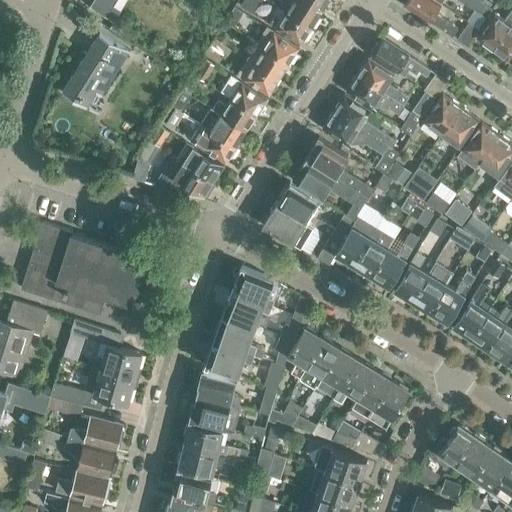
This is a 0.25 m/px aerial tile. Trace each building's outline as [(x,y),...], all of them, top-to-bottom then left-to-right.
[(114,20),(120,9),(121,10),(122,9),(121,8),(120,9),(113,4),(114,4),(113,3),(115,0),(94,0),(91,5),(89,4),(89,5),(115,22),(115,21),(114,20)] [(244,0),(242,4),(253,11),(260,0),(244,0)] [(311,26),(321,10),(304,0),(286,0),(291,3),(286,10),(311,26)] [(304,0),(321,10),(328,0),(304,0)] [(435,12),(441,3),(436,0),(406,0),(404,3),(452,35),(458,27),(435,12)] [(462,0),(478,10),(484,2),(481,0),(462,0)] [(486,15),(491,7),(484,2),(478,10),(486,15)] [(243,11),(235,6),(225,21),(233,26),(243,11)] [(485,41),(486,44),(493,48),(511,21),(511,7),(504,19),(495,12),(478,35),(485,41)] [(301,43),(311,26),(286,10),(281,18),(275,14),(270,23),(301,43)] [(457,38),(467,45),(479,27),(469,20),(457,38)] [(509,58),(511,53),(511,21),(493,48),(499,53),(502,52),(509,58)] [(266,25),(256,41),(289,62),(299,46),(266,25)] [(100,31),(86,53),(62,91),(86,106),(95,92),(101,95),(129,50),(100,31)] [(219,61),(224,53),(222,44),(220,43),(221,41),(215,36),(204,52),(219,61)] [(372,54),(405,76),(410,69),(416,73),(419,70),(427,75),(431,69),(383,37),(378,44),(376,42),(371,51),(373,52),(372,54)] [(279,77),(289,62),(256,41),(246,57),(279,77)] [(192,72),(204,80),(215,64),(203,56),(192,72)] [(236,73),(269,93),(279,77),(246,57),(236,73)] [(359,73),(403,102),(407,95),(400,90),(402,87),(397,84),(395,87),(388,82),(394,73),(369,57),(365,64),(363,64),(359,70),(359,73)] [(183,88),(192,94),(201,79),(192,73),(183,88)] [(398,110),(403,102),(359,73),(358,74),(356,75),(352,80),(353,83),(348,91),(373,106),(375,102),(389,104),(398,110)] [(436,73),(425,89),(434,94),(436,95),(447,80),(436,73)] [(221,90),(231,97),(256,113),(258,111),(259,112),(265,104),(263,102),(267,97),(231,74),(221,90)] [(191,95),(182,89),(173,103),(182,109),(191,95)] [(413,108),(422,114),(434,94),(425,89),(413,108)] [(379,139),(391,146),(396,138),(364,118),(370,109),(346,94),(341,101),(338,102),(335,108),(335,110),(335,111),(379,139)] [(442,94),(423,120),(441,133),(460,107),(458,106),(458,102),(453,99),(450,99),(442,94)] [(218,100),(213,108),(246,129),(250,123),(252,124),(257,115),(256,114),(256,113),(231,97),(226,105),(218,100)] [(243,134),(246,129),(213,108),(211,106),(201,123),(236,145),(237,143),(239,144),(245,135),(243,134)] [(177,107),(166,123),(174,128),(184,112),(177,107)] [(464,107),(461,108),(460,107),(441,133),(459,146),(478,119),(470,114),(470,111),(464,107)] [(410,132),(422,114),(413,108),(401,126),(410,132)] [(397,150),(391,146),(379,139),(335,111),(332,112),(328,118),(329,120),(324,127),(349,143),(355,133),(384,151),(375,165),(384,171),(397,150)] [(480,161),(499,135),(497,133),(497,130),(492,127),(489,127),(481,122),(457,154),(475,167),(480,161)] [(236,145),(201,123),(190,139),(226,161),(229,156),(231,157),(237,148),(235,147),(236,145)] [(160,145),(169,130),(160,124),(150,139),(160,145)] [(500,136),(499,135),(480,161),(498,174),(511,153),(511,144),(509,142),(508,139),(503,135),(500,136)] [(310,148),(305,157),(341,180),(368,197),(373,189),(340,167),(348,154),(319,136),(317,139),(315,137),(309,147),(310,148)] [(178,157),(214,180),(224,165),(196,147),(188,142),(178,157)] [(213,181),(214,180),(178,157),(174,155),(165,170),(177,178),(204,196),(208,189),(211,188),(214,184),(213,181)] [(139,156),(132,177),(144,181),(150,163),(139,156)] [(368,197),(341,180),(305,157),(299,166),(297,165),(292,173),(294,174),(292,177),(322,196),(329,184),(354,200),(347,210),(356,216),(368,197)] [(511,159),(494,184),(511,197),(511,196),(511,159)] [(393,160),(386,171),(403,183),(411,172),(393,160)] [(171,188),(177,178),(165,170),(156,183),(171,188)] [(385,190),(392,177),(385,172),(377,185),(385,190)] [(411,175),(404,185),(422,199),(430,188),(411,175)] [(323,231),(329,235),(341,242),(346,234),(318,217),(311,213),(319,200),(289,181),(288,184),(286,183),(281,191),(282,192),(276,203),(313,225),(323,231)] [(438,210),(446,199),(430,188),(422,199),(438,210)] [(416,200),(408,195),(401,207),(409,212),(416,200)] [(301,246),(313,225),(276,203),(274,202),(263,222),(264,223),(264,224),(301,246)] [(426,225),(433,213),(425,207),(417,219),(426,225)] [(467,217),(461,213),(455,214),(451,219),(461,226),(467,217)] [(346,234),(341,242),(336,251),(345,257),(344,259),(353,264),(370,236),(360,231),(367,220),(358,214),(346,234)] [(472,214),(464,226),(481,238),(490,227),(472,214)] [(430,229),(438,234),(446,221),(438,216),(430,229)] [(72,232),(73,230),(42,220),(33,249),(36,250),(32,259),(30,259),(21,287),(100,312),(105,296),(138,306),(153,258),(72,232)] [(362,267),(371,273),(387,247),(388,248),(394,236),(376,225),(370,236),(353,264),(361,269),(362,267)] [(481,239),(500,253),(507,243),(488,229),(481,239)] [(475,236),(467,230),(460,242),(468,247),(475,236)] [(397,253),(388,248),(387,247),(371,273),(373,274),(372,275),(380,280),(381,279),(390,284),(419,236),(410,231),(397,253)] [(328,263),(336,251),(341,242),(329,235),(317,256),(328,263)] [(485,260),(492,248),(484,242),(476,255),(485,260)] [(511,261),(511,246),(507,243),(500,253),(511,261)] [(411,300),(428,272),(419,266),(425,255),(417,250),(394,287),(404,293),(403,294),(411,300)] [(497,276),(505,264),(496,258),(488,270),(497,276)] [(421,303),(430,309),(446,283),(453,272),(435,261),(428,272),(411,300),(420,305),(421,303)] [(235,274),(235,275),(235,277),(235,278),(236,279),(232,288),(272,303),(275,295),(268,292),(274,278),(241,265),(240,268),(239,269),(238,269),(237,271),(236,272),(236,273),(235,274)] [(446,283),(430,309),(431,309),(430,311),(439,316),(440,314),(448,320),(475,276),(467,271),(463,278),(462,278),(455,289),(446,283)] [(461,331),(470,336),(488,310),(478,304),(490,286),(482,281),(453,323),(463,329),(461,331)] [(269,311),(272,303),(232,288),(228,297),(227,298),(226,298),(225,300),(224,301),(224,303),(224,304),(224,305),(224,307),(223,311),(255,324),(261,308),(269,311)] [(298,300),(294,313),(302,316),(302,315),(307,303),(298,300)] [(22,301),(15,324),(0,319),(0,367),(18,373),(32,330),(40,333),(48,309),(22,301)] [(479,340),(488,346),(505,321),(505,322),(511,311),(511,310),(504,305),(497,316),(488,310),(470,336),(478,342),(479,340)] [(294,313),(289,326),(297,329),(299,324),(300,323),(302,316),(294,313)] [(216,330),(213,340),(254,354),(262,356),(265,347),(249,342),(254,327),(221,316),(220,319),(219,320),(218,321),(217,322),(216,324),(216,326),(216,327),(216,330)] [(101,341),(105,327),(74,318),(70,331),(101,341)] [(511,326),(505,322),(505,321),(488,346),(489,347),(488,349),(496,354),(497,352),(505,358),(511,348),(511,326)] [(307,363),(306,363),(322,336),(304,326),(299,324),(297,329),(294,337),(296,339),(288,352),(298,358),(292,369),(300,374),(307,363)] [(293,338),(281,333),(276,348),(281,350),(277,361),(284,363),(293,338)] [(339,347),(322,336),(306,363),(307,363),(316,369),(309,380),(317,385),(324,374),(323,373),(339,347)] [(251,362),(254,354),(213,340),(210,348),(208,350),(208,351),(207,352),(206,353),(206,355),(206,356),(206,358),(206,359),(205,364),(238,374),(243,359),(251,362)] [(100,367),(135,377),(142,352),(107,342),(103,356),(95,354),(92,365),(100,367)] [(357,357),(339,347),(323,373),(324,374),(333,379),(326,390),(334,395),(357,357)] [(358,394),(374,368),(357,357),(334,395),(342,400),(348,389),(357,394),(358,394)] [(277,388),(284,363),(277,361),(272,360),(265,384),(277,388)] [(128,402),(135,377),(100,367),(92,365),(89,375),(97,377),(93,392),(128,402)] [(391,378),(374,368),(358,394),(357,394),(351,405),(368,416),(375,404),(375,405),(391,378)] [(197,393),(238,404),(241,395),(233,393),(236,378),(203,369),(202,372),(201,373),(200,374),(199,375),(199,376),(198,378),(198,379),(198,381),(199,382),(199,384),(197,393)] [(400,404),(409,389),(391,378),(375,405),(375,404),(368,416),(386,427),(394,413),(397,413),(401,406),(400,404)] [(51,394),(84,403),(87,390),(54,381),(50,394),(51,394)] [(270,413),(272,407),(277,388),(267,385),(260,410),(270,413)] [(236,412),(238,404),(197,393),(194,402),(193,403),(192,404),(191,405),(191,407),(190,409),(191,410),(191,412),(191,413),(190,417),(224,426),(228,410),(236,412)] [(80,415),(84,403),(51,394),(47,406),(80,415)] [(277,419),(281,420),(284,412),(272,407),(270,413),(269,419),(276,422),(277,419)] [(285,409),(284,412),(281,420),(293,424),(298,415),(285,409)] [(309,420),(299,414),(298,415),(293,424),(304,428),(309,420)] [(71,426),(69,437),(89,444),(90,440),(116,446),(118,439),(121,438),(123,430),(121,426),(122,423),(91,415),(87,429),(71,426)] [(218,451),(226,453),(240,457),(242,449),(220,443),(224,430),(189,421),(189,423),(187,423),(185,433),(186,433),(184,443),(218,451)] [(335,430),(318,421),(312,431),(332,438),(335,430)] [(448,468),(454,461),(474,433),(459,422),(448,439),(441,437),(429,455),(448,468)] [(244,431),(264,436),(266,428),(246,423),(244,431)] [(350,445),(355,436),(337,427),(335,430),(332,438),(350,445)] [(41,428),(38,439),(56,445),(60,435),(41,428)] [(379,439),(360,428),(355,436),(350,445),(358,448),(371,452),(379,439)] [(475,433),(474,433),(454,461),(473,474),(493,446),(483,439),(485,438),(476,432),(475,433)] [(69,437),(65,448),(81,454),(78,466),(109,474),(110,470),(113,471),(116,461),(113,460),(115,450),(89,444),(69,437)] [(265,449),(275,452),(278,440),(268,437),(265,449)] [(24,439),(21,449),(27,451),(35,453),(38,443),(24,439)] [(1,443),(0,444),(0,455),(23,463),(27,451),(21,449),(1,443)] [(213,472),(218,451),(184,443),(182,452),(180,451),(178,461),(180,462),(179,464),(213,472)] [(494,447),(493,446),(473,474),(492,487),(511,459),(502,453),(504,451),(495,445),(494,447)] [(333,447),(325,469),(359,481),(362,472),(365,472),(368,464),(366,462),(367,459),(333,447)] [(267,475),(275,452),(265,449),(261,448),(255,471),(267,475)] [(232,467),(235,456),(226,453),(223,465),(232,467)] [(38,489),(45,461),(34,458),(27,486),(38,489)] [(511,459),(492,487),(511,500),(511,498),(511,459)] [(415,474),(429,484),(437,472),(423,463),(415,474)] [(172,491),(215,502),(217,493),(209,491),(212,476),(178,468),(177,471),(177,472),(175,473),(175,474),(174,476),(174,477),(174,479),(174,480),(175,482),(172,491)] [(359,483),(359,481),(325,469),(321,483),(313,480),(310,488),(318,491),(352,503),(355,494),(358,493),(361,485),(359,483)] [(107,480),(108,478),(77,470),(75,480),(60,476),(56,489),(71,493),(102,501),(104,494),(108,492),(110,484),(107,480)] [(264,490),(268,477),(255,473),(251,487),(264,490)] [(445,478),(441,491),(456,496),(461,483),(445,478)] [(242,483),(235,507),(245,509),(251,485),(242,483)] [(99,511),(101,505),(47,491),(44,500),(52,502),(53,505),(67,509),(66,511),(99,511)] [(212,510),(215,502),(172,491),(170,500),(169,501),(168,502),(167,504),(167,505),(166,506),(166,508),(166,509),(167,510),(167,511),(166,511),(203,511),(204,508),(212,510)] [(351,505),(352,503),(318,491),(310,511),(351,511),(353,508),(351,505)] [(450,511),(453,504),(419,492),(415,502),(413,503),(410,511),(450,511)] [(467,501),(477,508),(483,500),(472,493),(467,501)] [(260,511),(264,497),(254,494),(250,511),(260,511)] [(24,511),(35,511),(37,505),(26,502),(23,511),(24,511)]
